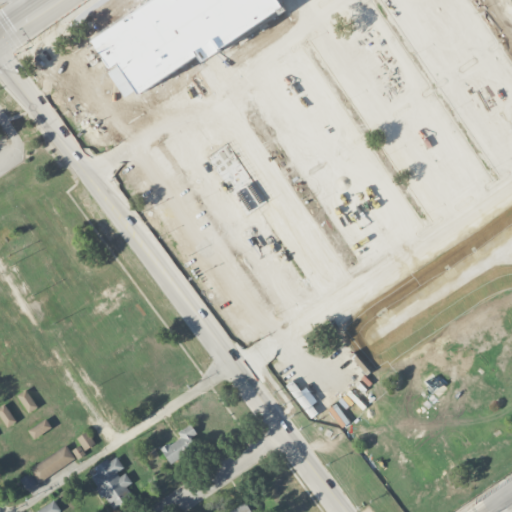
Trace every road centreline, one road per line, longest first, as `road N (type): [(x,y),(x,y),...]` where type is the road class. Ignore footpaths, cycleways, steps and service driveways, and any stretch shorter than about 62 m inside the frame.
road 1 (residential): [(0,53),(344,511)]
road 2 (residential): [(14,511),(233,365)]
road 3 (residential): [(165,511),(285,431)]
